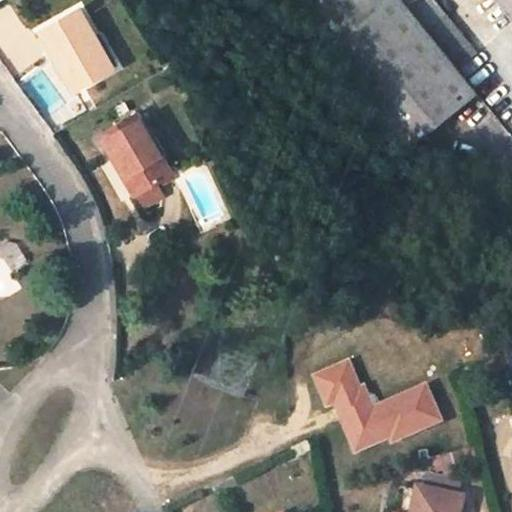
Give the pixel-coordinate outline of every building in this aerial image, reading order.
[(274,0),(398,153),(474,90),(456,69),(405,6),(399,0),(274,0)] [(434,0),(412,0),(405,6),(456,69),(477,52),(434,0)] [(511,0),(497,0),(511,18),(511,0)] [(80,9),(42,30),(75,88),(113,66),(80,9)] [(124,101),(116,107),(120,114),(129,109),(124,101)] [(137,113),(101,135),(118,162),(123,159),(140,189),(156,180),(170,171),(137,113)] [(156,180),(140,189),(148,202),(163,193),(156,180)] [(0,258),(13,273),(29,259),(11,238),(0,247),(0,258)] [(365,386),(360,388),(348,360),(313,375),(326,406),(334,402),(356,450),(390,435),(393,441),(440,420),(425,385),(374,407),(365,386)] [(307,441),(292,447),(296,456),(311,449),(307,441)] [(458,482),(427,475),(424,490),(455,497),(458,482)] [(417,489),(411,511),(459,511),(463,498),(455,497),(424,490),(417,489)]
